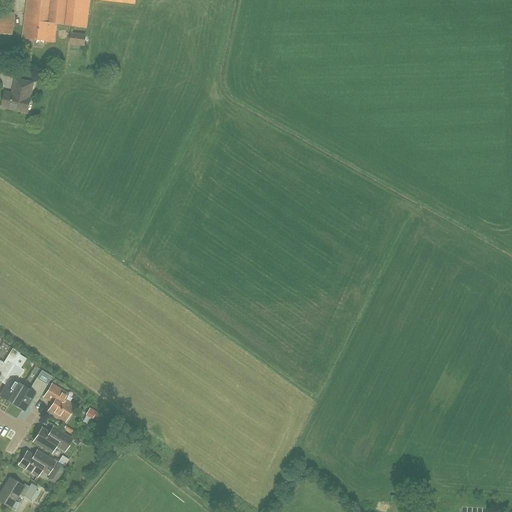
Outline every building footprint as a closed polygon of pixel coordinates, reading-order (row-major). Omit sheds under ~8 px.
[(88,0),(28,0),(24,38),(53,41),(55,24),(85,27),(88,0)] [(0,33),(13,34),(14,13),(0,12),(0,33)] [(70,32),(69,44),(85,46),(86,34),(70,32)] [(33,83),(16,79),(13,94),(5,92),(5,95),(3,96),(2,100),(3,102),(2,107),(28,113),(31,98),(30,98),(33,83)] [(0,373),(0,374),(5,377),(6,375),(13,364),(20,353),(12,349),(3,363),(0,361),(0,373)] [(12,403),(22,387),(16,383),(24,370),(13,364),(6,375),(11,378),(0,396),(12,403)] [(22,387),(12,403),(24,411),(31,400),(36,403),(50,380),(40,373),(37,379),(36,379),(29,391),(22,387)] [(65,394),(52,385),(44,397),(53,403),(48,411),(64,421),(73,407),(62,399),(65,394)] [(95,413),(89,409),(86,414),(92,418),(95,413)] [(52,427),(48,433),(41,429),(34,441),(51,452),(55,445),(64,451),(72,439),(52,427)] [(47,474),(55,462),(36,450),(32,456),(27,453),(19,464),(37,475),(41,469),(47,474)] [(65,467),(64,467),(59,464),(53,474),(57,477),(58,478),(65,467)] [(24,484),(23,486),(9,478),(0,493),(0,501),(10,507),(18,494),(23,497),(24,496),(30,500),(38,487),(31,483),(29,486),(24,484)]
